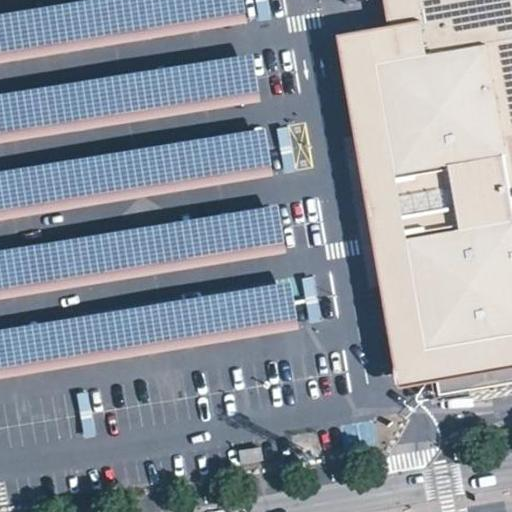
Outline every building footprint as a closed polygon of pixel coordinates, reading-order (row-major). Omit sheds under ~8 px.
[(0,55),(248,16),(245,0),(102,0),(0,16),(0,55)] [(511,0),(407,0),(416,48),(366,57),(387,179),(393,209),(396,231),(406,287),(402,288),(414,358),(431,355),(511,340),(511,0)] [(0,135),(263,94),(257,58),(0,98),(0,135)] [(0,211),(274,168),(268,132),(0,174),(0,211)] [(0,291),(287,246),(281,209),(0,253),(0,291)] [(0,371),(301,322),(295,285),(0,332),(0,371)] [(511,340),(431,355),(437,393),(511,380),(511,340)] [(263,448),(239,452),(243,471),(267,467),(263,448)]
